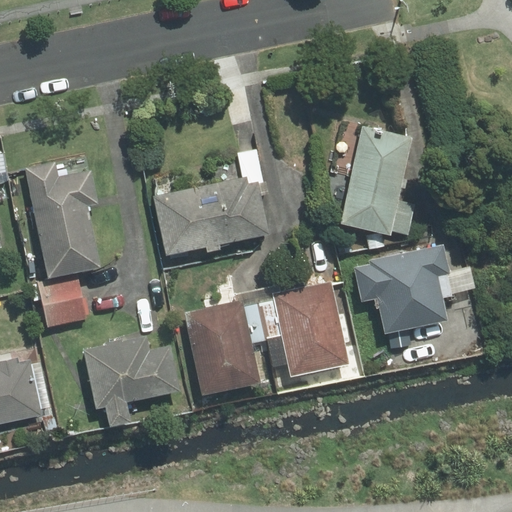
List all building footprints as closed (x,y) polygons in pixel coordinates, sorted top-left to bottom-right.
[(417,202),(402,198),(416,130),(365,120),(345,217),(410,232),(417,202)] [(59,157),(29,164),(50,270),(105,260),(92,200),(102,198),(95,164),(62,171),(59,157)] [(252,171),(157,191),(169,249),(273,226),(262,177),(254,179),(252,171)] [(359,257),(366,295),(382,292),(389,327),(453,314),(444,270),(453,268),(447,238),(359,257)] [(85,270),(41,277),(48,324),(92,317),(85,270)] [(337,276),(277,289),(294,371),(355,358),(337,276)] [(247,295),(189,307),(206,388),(264,376),(247,295)] [(137,414),(132,396),(185,384),(172,325),(87,344),(101,403),(109,401),(114,420),(137,414)] [(0,420),(45,411),(34,356),(23,359),(22,351),(0,355),(0,420)]
